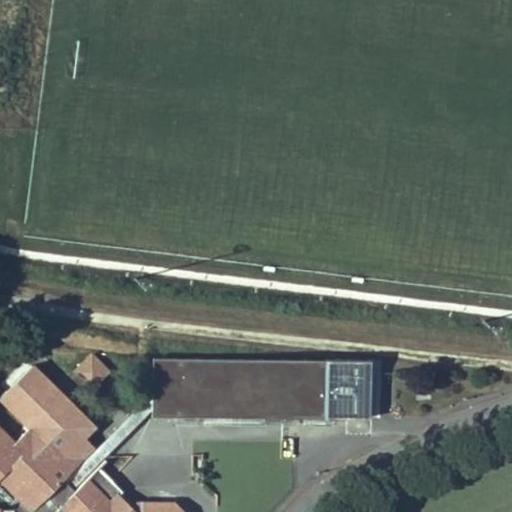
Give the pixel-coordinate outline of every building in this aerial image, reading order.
[(110,370),(91,351),(72,371),(81,371),(90,380),(91,389),(110,370)] [(173,416),(174,356),(152,356),(151,416),(173,416)] [(363,418),(363,359),(174,356),(173,416),(363,418)] [(68,498),(56,486),(63,479),(74,468),(94,446),(84,437),(94,427),(31,365),(0,395),(0,396),(30,426),(14,443),(0,429),(0,511),(136,511),(132,507),(118,493),(108,502),(86,480),(75,490),(68,498)] [(75,490),(63,479),(56,486),(68,498),(75,490)] [(174,511),(174,502),(136,503),(132,507),(136,511),(174,511)]
